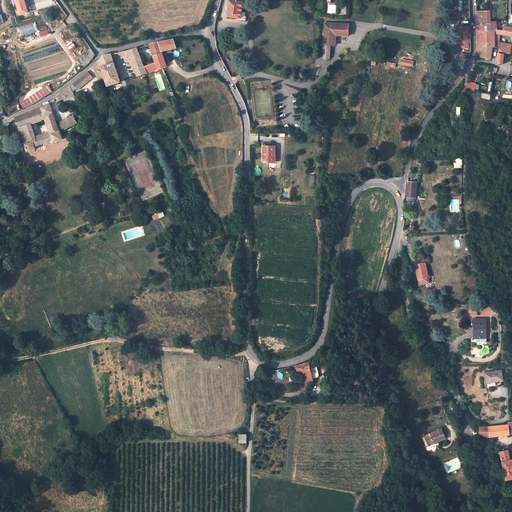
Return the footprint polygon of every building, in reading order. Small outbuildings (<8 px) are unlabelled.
[(15,0),(16,4),(13,4),(14,11),(18,10),(19,14),(28,12),(24,0),(15,0)] [(327,0),(328,13),(337,13),(337,4),(331,4),(331,0),(327,0)] [(249,1),(243,1),(229,1),(229,17),(243,18),(249,18),(249,1)] [(476,9),(476,31),(483,30),(482,24),(490,24),(490,21),(490,10),(479,11),(479,9),(476,9)] [(482,24),(483,30),(496,29),(497,21),(490,21),(490,24),(482,24)] [(348,39),(348,23),(332,23),(332,25),(324,25),(322,60),(329,60),(330,48),(334,48),(334,39),(348,39)] [(504,30),(500,29),(500,34),(511,36),(511,37),(511,39),(511,27),(505,26),(504,30)] [(476,31),(476,49),(482,50),(483,43),(491,43),(491,47),(496,48),(496,33),(496,29),(483,30),(476,31)] [(468,30),(460,30),(460,51),(468,51),(468,30)] [(500,34),(496,33),(496,48),(498,48),(504,53),(505,54),(510,54),(511,44),(500,42),(500,34)] [(144,68),(146,74),(163,68),(167,67),(163,52),(170,50),(177,48),(174,39),(169,40),(164,41),(160,42),(156,43),(150,45),(155,64),(144,68)] [(487,57),(491,57),(491,47),(491,43),(483,43),(482,50),(476,49),(476,54),(476,56),(476,58),(478,58),(480,57),(487,57)] [(137,47),(128,52),(130,58),(129,58),(131,66),(133,65),(136,73),(132,75),(133,78),(146,74),(144,68),(137,49),(137,47)] [(80,60),(86,66),(90,63),(96,55),(91,48),(80,60)] [(111,55),(111,54),(103,55),(100,58),(97,62),(93,67),(100,80),(105,78),(108,87),(121,83),(111,55)] [(401,58),(400,65),(413,67),(414,61),(401,58)] [(70,85),(63,91),(66,98),(75,96),(72,90),(75,87),(77,90),(93,77),(88,71),(72,84),(70,85)] [(475,84),(467,82),(466,90),(474,91),(475,84)] [(52,92),(48,86),(28,98),(32,104),(52,92)] [(66,98),(63,91),(57,95),(56,98),(58,100),(66,98)] [(32,104),(28,98),(19,103),(22,109),(32,104)] [(35,147),(53,140),(54,142),(63,139),(60,131),(57,124),(50,103),(45,106),(41,108),(38,110),(33,111),(28,113),(23,115),(20,116),(17,118),(25,142),(24,142),(28,152),(36,149),(35,147)] [(63,122),(65,129),(78,125),(75,118),(63,122)] [(57,124),(60,131),(65,129),(63,122),(57,124)] [(274,147),(263,147),(262,163),(274,163),(274,147)] [(407,182),(406,197),(416,198),(416,183),(407,182)] [(428,277),(425,263),(423,263),(422,257),(414,259),(418,279),(419,279),(420,284),(428,282),(427,277),(428,277)] [(478,338),(487,337),(485,317),(474,318),(476,338),(478,338)] [(304,369),(305,376),(315,373),(314,368),(309,369),(308,362),(297,365),(296,366),(298,372),(303,371),(302,370),(304,369)] [(317,367),(314,368),(315,373),(305,376),(306,379),(313,378),(317,377),(319,377),(317,367)] [(485,373),(488,387),(495,386),(494,382),(502,381),(501,370),(485,373)] [(511,435),(511,421),(509,422),(507,422),(507,425),(481,427),(477,427),(476,434),(479,435),(483,436),(487,438),(511,435)] [(444,437),(426,445),(429,454),(448,446),(444,437)] [(511,479),(511,459),(511,460),(508,450),(498,452),(498,454),(500,454),(506,481),(511,479)]
